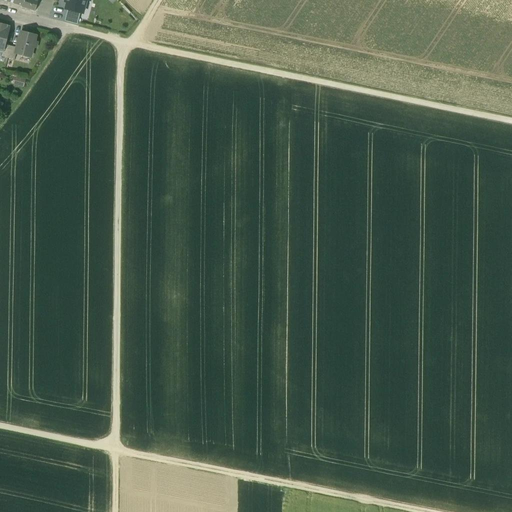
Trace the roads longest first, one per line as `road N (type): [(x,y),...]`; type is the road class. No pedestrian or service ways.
road 1 (track): [(115,511),(121,39)]
road 2 (track): [(0,425),(436,511)]
road 3 (track): [(511,120),(132,42),(160,0)]
road 4 (residential): [(0,9),(132,42)]
